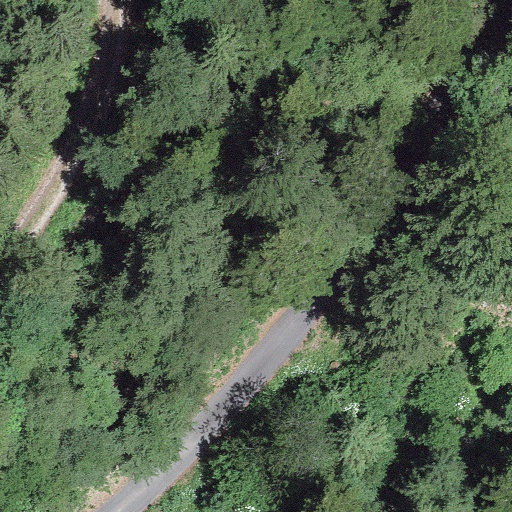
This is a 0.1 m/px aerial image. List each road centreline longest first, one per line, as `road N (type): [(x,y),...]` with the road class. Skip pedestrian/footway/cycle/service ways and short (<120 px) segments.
road 1 (track): [(464,0),(426,137),(329,283),(241,405),(115,511)]
road 2 (track): [(0,272),(80,151),(120,41),(125,0)]
